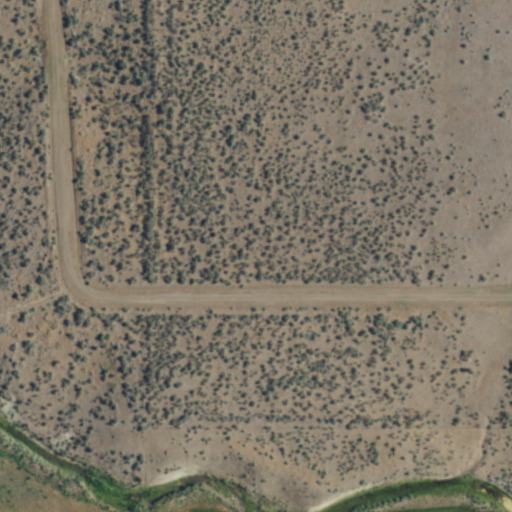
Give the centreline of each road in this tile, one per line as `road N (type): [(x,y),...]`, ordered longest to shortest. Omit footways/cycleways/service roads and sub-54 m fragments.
road 1 (residential): [(511,300),(107,301),(82,284)]
road 2 (residential): [(82,284),(72,266),(55,0)]
